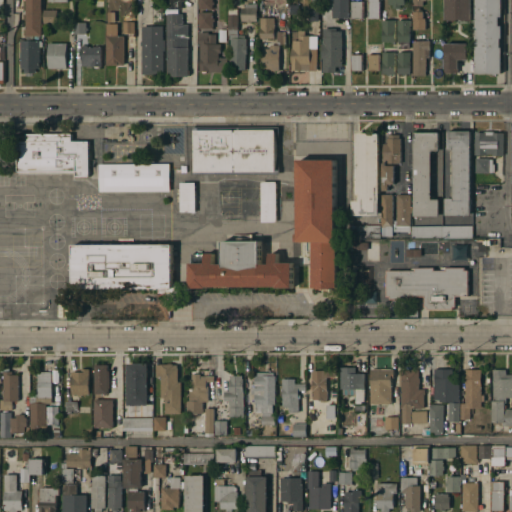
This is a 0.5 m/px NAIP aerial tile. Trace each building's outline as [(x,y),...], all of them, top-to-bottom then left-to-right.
[(40,0),(40,24),(41,24),(41,27),(40,27),(40,36),(24,36),(24,31),(23,31),(23,26),(24,26),(24,15),(23,15),(23,10),(24,10),(24,1),(23,1),(23,0),(40,0)] [(187,0),(187,1),(181,1),(181,9),(167,10),(167,0),(187,0)] [(197,0),(212,0),(212,2),(213,2),(213,6),(211,6),(211,10),(197,10),(197,0)] [(348,0),(348,19),(331,19),(331,0),(348,0)] [(368,0),(378,0),(378,1),(379,1),(379,19),(368,19),(368,0)] [(399,5),(399,9),(391,9),(391,5),(387,5),(387,0),(403,0),(403,5),(399,5)] [(444,0),(470,0),(470,20),(455,20),(455,24),(444,24),(444,0)] [(475,0),(501,0),(501,17),(498,17),(498,26),(501,26),(501,39),(500,39),(500,48),(501,48),(501,74),(475,74),(475,0)] [(350,1),(362,1),(362,19),(350,19),(350,1)] [(250,22),(250,23),(246,23),(246,22),(240,22),(240,9),(244,9),(244,4),(251,4),(251,3),(256,4),(255,22),(250,22)] [(227,9),(236,9),(236,15),(237,15),(237,30),(237,35),(237,36),(244,36),(244,39),(245,39),(245,46),(246,46),(246,55),(245,55),(245,71),(229,71),(229,60),(227,60),(228,55),(229,55),(229,47),(228,47),(228,43),(229,43),(229,40),(228,40),(228,36),(227,36),(227,9)] [(412,12),(415,12),(415,9),(419,9),(419,12),(422,12),(422,19),(425,19),(425,30),(412,30),(412,12)] [(56,10),(56,24),(53,24),(53,25),(51,25),(51,24),(42,24),(42,10),(56,10)] [(197,12),(212,12),(212,19),(213,19),(213,22),(212,22),(212,29),(197,29),(197,12)] [(166,15),(181,14),(181,25),(187,25),(187,49),(188,49),(188,53),(187,53),(187,71),(188,71),(189,75),(187,75),(187,77),(166,77),(166,15)] [(264,39),(264,40),(261,40),(261,39),(259,39),(259,18),(273,18),(273,39),(264,39)] [(382,21),(394,21),(394,44),(390,44),(390,42),(382,42),(382,21)] [(397,21),(409,21),(409,42),(400,42),(400,44),(397,44),(397,21)] [(133,22),(133,34),(122,34),(122,22),(133,22)] [(74,24),(75,24),(75,23),(85,23),(85,29),(87,29),(87,31),(85,31),(85,34),(86,34),(86,42),(74,42),(74,24)] [(106,66),(105,24),(117,24),(117,36),(123,36),(124,65),(106,66)] [(141,46),(140,46),(140,41),(141,41),(141,27),(162,27),(162,40),(164,40),(164,51),(163,51),(162,75),(141,75),(141,46)] [(288,48),(284,48),(284,45),(276,45),(276,32),(276,28),(288,28),(288,48)] [(322,59),(321,59),(321,44),(322,44),(322,37),(322,29),(336,29),(336,31),(341,31),(341,38),(342,38),(341,67),(335,67),(335,73),(322,73),(322,59)] [(290,71),(290,49),(292,49),(292,47),(288,47),(288,44),(291,44),(291,41),(297,41),(297,36),(298,36),(298,31),(305,31),(305,36),(309,36),(309,37),(316,37),(316,71),(290,71)] [(226,72),(207,72),(206,72),(204,73),(202,73),(201,72),(199,72),(199,46),(197,46),(197,33),(200,33),(207,33),(207,35),(215,35),(215,45),(220,45),(220,54),(217,54),(217,58),(226,58),(226,72)] [(125,37),(133,37),(133,57),(126,57),(125,37)] [(459,44),(460,44),(460,66),(457,66),(457,73),(443,73),(443,44),(444,44),(444,40),(459,40),(459,44)] [(19,41),(40,41),(40,42),(42,42),(42,47),(39,47),(39,69),(35,69),(35,74),(23,74),(23,69),(19,70),(19,41)] [(412,41),(429,41),(429,58),(425,58),(425,76),(412,76),(412,41)] [(265,71),(265,70),(261,70),(262,49),(260,49),(260,42),(270,42),(270,46),(279,46),(278,71),(265,71)] [(47,43),(66,43),(66,69),(47,69),(47,43)] [(472,73),(462,73),(462,43),(472,43),(472,73)] [(81,46),(83,46),(83,45),(86,45),(86,46),(87,46),(87,48),(88,48),(88,47),(90,47),(90,48),(92,48),(92,47),(100,47),(101,67),(98,67),(97,68),(94,68),(93,67),(90,67),(90,66),(81,67),(81,46)] [(381,53),(394,53),(394,74),(389,74),(389,76),(386,76),(386,74),(382,75),(381,53)] [(397,53),(409,53),(409,74),(404,74),(404,76),(402,76),(402,75),(397,75),(397,53)] [(350,55),(362,55),(361,71),(350,71),(350,55)] [(367,55),(378,55),(379,71),(367,71),(367,55)] [(275,128),(275,175),(193,175),(193,128),(275,128)] [(444,216),(444,199),(452,199),(452,151),(446,151),(447,131),(470,132),(469,216),(444,216)] [(474,133),(483,133),(483,132),(493,132),(493,133),(503,133),(503,156),(491,156),(491,154),(487,154),(487,156),(474,156),(474,133)] [(351,216),(351,201),(357,201),(357,195),(355,195),(355,133),(368,133),(368,134),(378,134),(378,216),(351,216)] [(413,133),(438,133),(438,151),(430,151),(430,200),(438,200),(438,217),(413,217),(413,133)] [(75,177),(75,173),(17,173),(16,142),(26,142),(26,134),(71,134),(71,142),(88,142),(88,177),(75,177)] [(381,163),(382,163),(382,144),(386,144),(386,139),(387,139),(387,135),(399,135),(399,139),(400,139),(400,164),(385,164),(385,166),(393,166),(393,185),(387,185),(387,191),(381,191),(381,163)] [(475,158),(489,158),(489,160),(492,160),(492,165),(494,165),(494,173),(488,173),(488,174),(475,174),(475,158)] [(330,288),(330,290),(316,290),(316,288),(311,288),(311,243),(295,243),(295,234),(297,234),(297,160),(335,160),(335,288),(330,288)] [(99,192),(98,164),(168,164),(169,191),(99,192)] [(260,182),(275,182),(275,222),(260,222),(260,182)] [(194,212),(180,213),(179,202),(176,202),(176,197),(179,197),(179,195),(176,195),(176,189),(179,189),(179,183),(194,183),(194,212)] [(259,184),(259,199),(219,199),(219,184),(259,184)] [(380,237),(380,217),(382,217),(382,213),(381,213),(381,210),(382,210),(382,207),(381,207),(381,195),(389,195),(389,194),(391,194),(392,216),(393,216),(393,219),(391,219),(391,236),(380,237)] [(393,232),(393,221),(396,221),(396,195),(409,195),(409,207),(411,207),(411,213),(409,213),(409,232),(393,232)] [(259,200),(259,215),(219,215),(219,200),(259,200)] [(380,226),(379,239),(350,239),(350,226),(380,226)] [(472,226),(472,238),(401,239),(401,234),(410,234),(410,227),(472,226)] [(206,287),(206,289),(190,289),(190,264),(205,264),(205,254),(213,254),(213,265),(222,265),(222,242),(260,242),(260,265),(269,265),(269,254),(277,254),(277,264),(292,264),(293,288),(276,289),(276,287),(206,287)] [(172,293),(158,293),(158,290),(155,290),(155,289),(151,289),(151,290),(148,290),(148,289),(139,289),(139,290),(137,290),(137,289),(72,289),(72,271),(68,271),(68,264),(72,264),(72,245),(80,245),(80,244),(83,244),(83,245),(92,245),(92,244),(95,244),(95,245),(104,245),(104,244),(107,244),(107,245),(111,245),(111,244),(113,244),(113,245),(123,245),(123,244),(126,244),(126,245),(129,245),(129,244),(132,244),(132,245),(141,245),(141,244),(144,244),(144,245),(147,245),(147,244),(150,244),(150,245),(160,245),(160,244),(162,244),(162,245),(172,245),(172,293)] [(385,271),(410,271),(410,269),(413,269),(413,268),(433,268),(433,271),(439,271),(439,268),(464,268),(464,270),(467,270),(468,297),(455,297),(455,308),(452,308),(452,310),(426,310),(426,308),(424,308),(423,297),(408,297),(408,300),(389,300),(389,297),(385,297),(385,271)] [(373,311),(374,292),(356,292),(356,302),(356,310),(373,311)] [(127,397),(125,397),(125,393),(127,393),(126,378),(126,372),(127,372),(127,364),(147,364),(147,406),(127,406),(127,397)] [(160,378),(155,378),(154,366),(160,365),(167,365),(167,364),(172,364),(172,365),(177,365),(177,382),(180,382),(180,414),(165,414),(165,401),(163,401),(163,398),(160,398),(160,378)] [(106,366),(106,372),(108,372),(108,389),(106,389),(106,395),(93,394),(93,366),(106,366)] [(17,402),(11,402),(11,404),(16,404),(16,409),(11,409),(11,411),(0,411),(0,400),(2,400),(2,373),(0,373),(0,367),(8,367),(8,372),(11,372),(11,376),(17,376),(17,402)] [(355,402),(355,394),(342,394),(342,390),(340,390),(340,368),(355,368),(355,374),(364,374),(364,402),(355,402)] [(88,395),(81,395),(81,396),(77,397),(76,395),(70,395),(70,373),(80,373),(80,370),(88,370),(88,395)] [(393,379),(391,379),(391,405),(370,405),(370,370),(393,370),(393,379)] [(401,409),(400,409),(400,387),(398,387),(398,372),(400,372),(400,370),(418,370),(418,379),(419,379),(419,384),(418,384),(418,390),(424,390),(424,395),(423,395),(423,409),(420,409),(420,410),(417,410),(417,409),(410,409),(410,424),(401,424),(401,409)] [(452,370),(452,383),(458,383),(458,400),(459,400),(459,422),(447,422),(447,403),(439,403),(439,401),(434,401),(434,370),(452,370)] [(480,396),(483,396),(483,402),(480,402),(480,409),(469,409),(469,420),(459,420),(459,404),(465,404),(465,370),(480,370),(480,396)] [(491,401),(492,401),(492,370),(505,370),(505,375),(511,375),(511,398),(505,398),(505,409),(511,409),(511,426),(502,426),(502,423),(491,423),(491,401)] [(326,379),(326,391),(327,391),(327,399),(326,399),(326,402),(320,403),(320,400),(312,400),(311,371),(326,371),(326,379)] [(51,404),(45,404),(46,425),(46,435),(30,435),(30,404),(28,404),(28,395),(37,395),(37,372),(51,372),(51,404)] [(208,403),(202,403),(202,413),(186,413),(186,402),(188,402),(189,383),(193,383),(193,374),(200,374),(200,377),(207,377),(207,373),(213,373),(213,382),(206,382),(206,387),(208,387),(208,403)] [(274,405),(272,405),(271,416),(274,416),(274,426),(260,426),(261,416),(261,413),(254,413),(254,405),(253,405),(254,395),(250,395),(250,385),(254,385),(254,376),(256,376),(256,373),(273,373),(272,377),(274,377),(274,405)] [(243,417),(228,417),(228,402),(223,402),(223,392),(228,392),(228,380),(229,380),(229,376),(241,376),(241,380),(242,380),(243,417)] [(305,391),(298,391),(298,396),(299,396),(299,399),(298,399),(298,413),(288,413),(288,407),(282,407),(282,400),(281,400),(281,379),(285,379),(285,378),(290,378),(290,380),(294,380),(294,384),(305,384),(305,391)] [(112,429),(93,428),(93,400),(112,400),(112,429)] [(77,414),(65,414),(65,402),(77,402),(77,414)] [(443,405),(442,433),(440,433),(440,435),(433,435),(433,433),(429,433),(429,405),(443,405)] [(57,407),(46,407),(46,423),(56,424),(57,407)] [(212,434),(204,434),(204,409),(213,409),(212,434)] [(426,424),(411,424),(411,412),(426,411),(426,424)] [(9,418),(9,434),(10,434),(10,437),(0,437),(0,412),(10,412),(10,418),(9,418)] [(359,413),(359,425),(352,424),(352,425),(338,425),(338,413),(353,413),(359,413)] [(15,419),(15,415),(24,415),(24,418),(26,418),(26,426),(27,426),(27,433),(24,433),(24,434),(23,434),(23,436),(18,436),(18,434),(10,434),(9,434),(9,418),(10,418),(15,419)] [(153,431),(153,417),(165,418),(165,419),(169,419),(169,427),(165,427),(165,431),(153,431)] [(398,430),(384,430),(384,417),(398,417),(398,430)] [(152,429),(121,429),(121,418),(152,418),(152,429)] [(226,436),(214,436),(214,421),(226,421),(226,436)] [(305,437),(292,437),(292,424),(305,424),(305,437)] [(136,447),(136,458),(124,458),(125,446),(136,447)] [(244,459),(244,446),(275,446),(275,459),(259,459),(246,459),(244,459)] [(428,465),(423,465),(423,466),(421,466),(421,465),(413,465),(413,446),(428,446),(428,465)] [(490,446),(490,459),(488,459),(488,461),(477,461),(477,463),(461,464),(460,446),(490,446)] [(511,459),(505,459),(505,466),(491,466),(491,446),(504,446),(504,447),(511,447),(511,459)] [(93,462),(93,455),(98,455),(98,448),(106,448),(106,450),(106,462),(93,462)] [(454,449),(456,449),(456,452),(454,452),(455,459),(432,460),(432,448),(454,448),(454,449)] [(65,455),(78,454),(77,449),(86,449),(86,451),(89,450),(90,455),(90,467),(85,468),(85,469),(79,470),(79,467),(75,468),(75,467),(66,467),(65,455)] [(236,462),(234,463),(234,464),(228,464),(228,463),(216,463),(216,450),(235,449),(236,462)] [(364,459),(366,459),(365,469),(359,469),(359,471),(352,471),(352,469),(349,469),(350,449),(353,449),(353,450),(365,450),(364,459)] [(106,450),(109,450),(120,450),(121,463),(121,476),(120,476),(120,482),(121,482),(121,509),(117,509),(117,511),(111,511),(111,509),(107,509),(107,476),(106,476),(106,462),(106,450)] [(143,460),(143,450),(152,450),(152,463),(149,463),(149,475),(140,475),(140,489),(123,489),(123,460),(143,460)] [(213,454),(213,465),(183,465),(183,454),(213,454)] [(29,459),(43,459),(43,464),(45,464),(45,466),(43,466),(43,475),(29,475),(29,469),(29,459)] [(259,471),(246,471),(246,459),(259,459),(259,471)] [(442,466),(443,466),(443,471),(442,471),(442,476),(429,476),(429,460),(442,461),(442,466)] [(72,484),(61,484),(60,463),(65,463),(65,469),(72,469),(72,484)] [(165,478),(153,478),(153,465),(165,465),(165,478)] [(29,483),(21,483),(22,511),(16,511),(8,511),(3,511),(3,492),(4,492),(4,475),(19,475),(19,469),(29,469),(29,475),(29,483)] [(336,470),(336,481),(328,482),(329,470),(336,470)] [(260,471),(260,477),(266,477),(266,511),(246,511),(246,471),(259,471),(260,471)] [(330,510),(308,510),(308,490),(307,489),(307,471),(318,471),(318,488),(322,488),(322,484),(330,484),(330,510)] [(351,485),(338,485),(338,473),(351,473),(351,485)] [(105,509),(101,509),(101,511),(94,511),(94,509),(90,509),(90,487),(91,487),(91,476),(105,476),(105,509)] [(203,511),(185,511),(185,476),(203,476),(203,511)] [(446,493),(446,487),(445,487),(445,482),(446,482),(446,477),(459,477),(459,493),(446,493)] [(180,489),(178,489),(178,508),(173,508),(173,510),(160,510),(161,488),(170,488),(170,478),(180,478),(180,489)] [(302,511),(292,511),(292,504),(287,504),(287,502),(275,502),(274,480),(280,480),(280,479),(301,478),(301,486),(302,486),(302,511)] [(403,496),(401,495),(400,493),(400,478),(416,478),(416,486),(419,486),(420,511),(410,511),(410,509),(405,509),(405,496),(403,496)] [(503,511),(502,511),(491,511),(491,492),(489,492),(489,482),(504,482),(503,511)] [(476,511),(462,511),(463,483),(477,484),(476,511)] [(396,484),(396,494),(393,494),(392,509),(388,509),(388,511),(380,511),(380,509),(376,509),(376,484),(396,484)] [(85,511),(62,511),(62,485),(76,485),(76,496),(85,496),(85,511)] [(232,491),(237,491),(237,510),(231,510),(231,511),(225,511),(225,510),(219,510),(219,502),(214,502),(214,486),(232,486),(232,491)] [(58,496),(55,496),(55,511),(38,511),(39,488),(58,489),(58,496)] [(352,493),(352,491),(361,491),(360,499),(358,499),(358,511),(343,511),(344,493),(352,493)] [(144,509),(139,509),(139,511),(132,511),(132,510),(127,510),(127,492),(144,492),(144,509)] [(449,510),(444,509),(444,511),(438,511),(438,509),(434,509),(435,494),(447,494),(447,497),(449,497),(449,510)]
